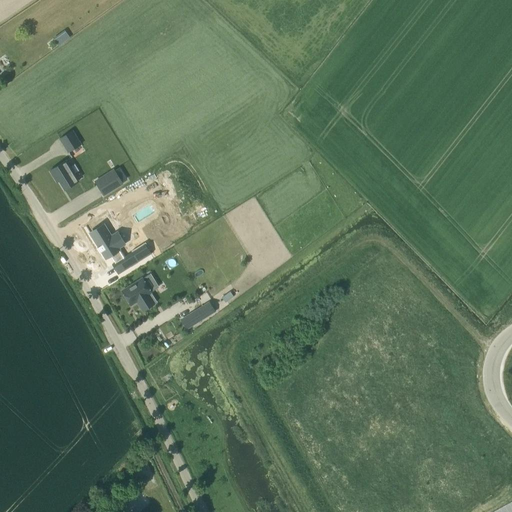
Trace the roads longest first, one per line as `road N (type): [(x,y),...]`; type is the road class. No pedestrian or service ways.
road 1 (track): [(494,351),(377,239),(243,329),(224,359),(304,511)]
road 2 (unclassified): [(196,511),(65,259),(0,157)]
